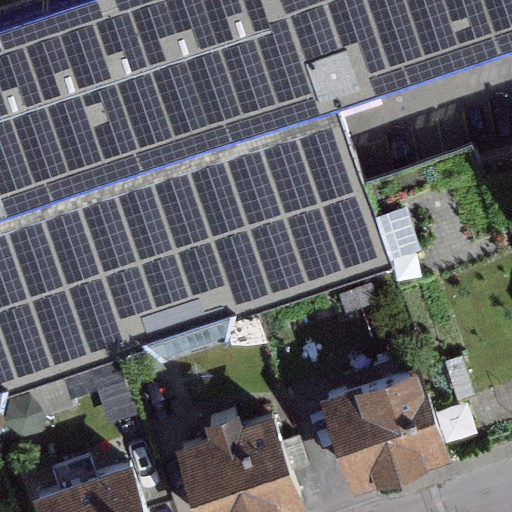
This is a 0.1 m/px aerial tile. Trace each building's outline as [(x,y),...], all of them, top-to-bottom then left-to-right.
[(0,0),(0,393),(392,262),(343,92),(309,0),(0,0)] [(511,0),(309,0),(343,92),(511,39),(511,0)] [(473,344),(348,385),(377,474),(503,433),(473,344)] [(241,511),(304,490),(270,396),(182,427),(212,511),(241,511)] [(36,478),(47,511),(150,511),(128,447),(36,478)]
